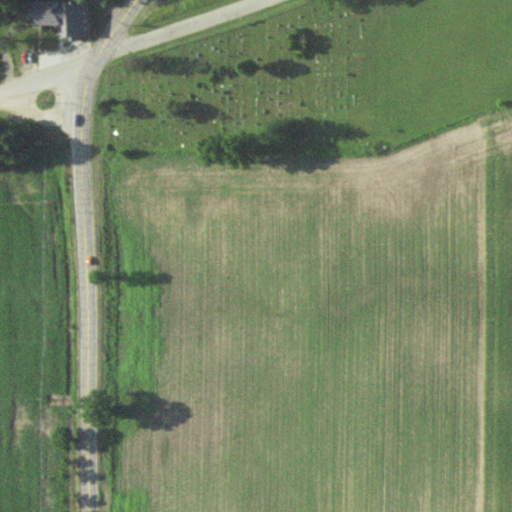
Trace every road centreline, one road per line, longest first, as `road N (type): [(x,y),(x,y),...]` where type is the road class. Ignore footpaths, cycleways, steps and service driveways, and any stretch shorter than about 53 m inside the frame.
road 1 (tertiary): [(90,511),(83,99),(90,63),(134,0)]
road 2 (residential): [(0,85),(90,63),(262,0)]
